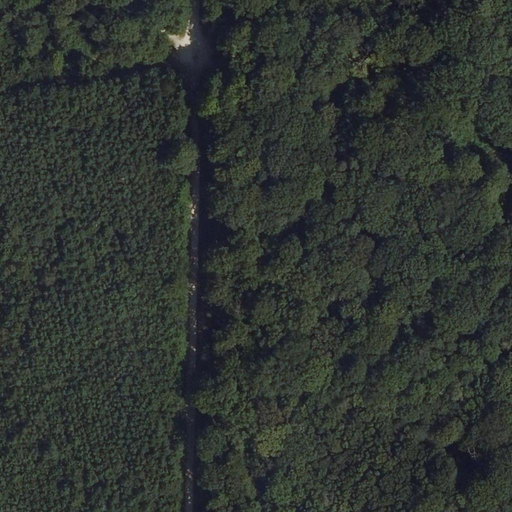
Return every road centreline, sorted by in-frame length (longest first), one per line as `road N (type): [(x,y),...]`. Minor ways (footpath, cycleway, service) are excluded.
road 1 (track): [(192,54),(189,511)]
road 2 (track): [(511,11),(192,54)]
road 3 (track): [(192,54),(0,86)]
